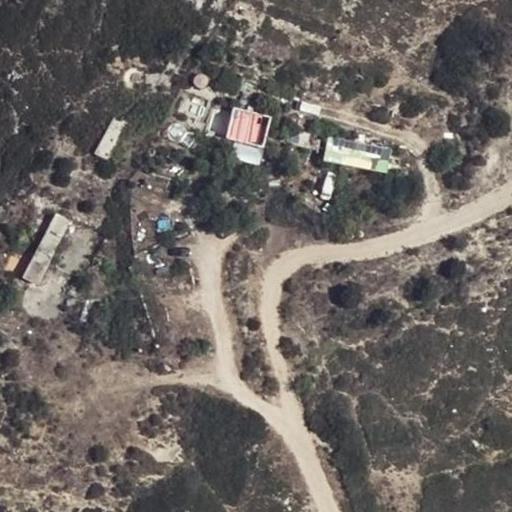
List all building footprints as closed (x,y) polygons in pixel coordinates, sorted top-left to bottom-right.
[(129,105),(111,97),(91,144),(110,152),(129,105)] [(227,140),(276,149),(277,116),(261,113),(261,126),(231,120),(227,140)] [(293,145),(320,150),(323,131),(296,125),(293,145)] [(334,158),(390,169),(394,150),(335,136),(334,158)] [(29,277),(62,291),(91,223),(58,209),(29,277)] [(0,385),(14,392),(31,346),(5,338),(0,352),(0,385)]
